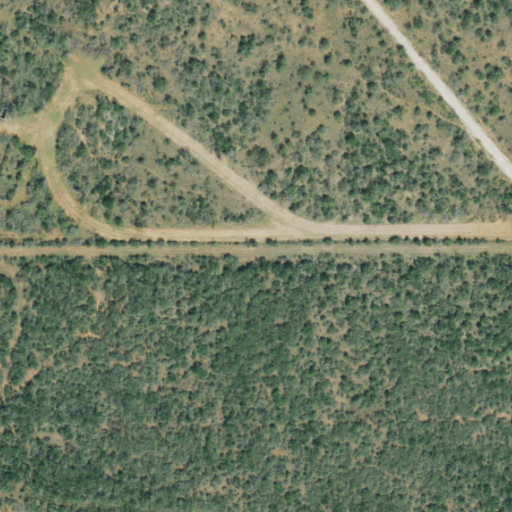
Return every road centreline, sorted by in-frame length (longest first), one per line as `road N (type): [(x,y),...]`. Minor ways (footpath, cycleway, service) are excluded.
road 1 (residential): [(511,252),(264,264),(159,226),(111,187),(63,105),(41,0)]
road 2 (residential): [(0,470),(34,346),(29,317),(0,289)]
